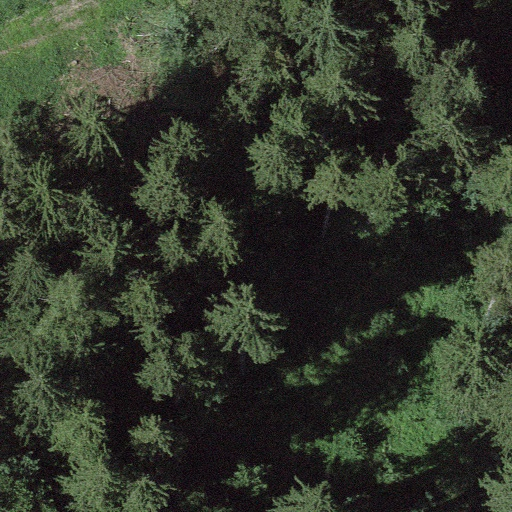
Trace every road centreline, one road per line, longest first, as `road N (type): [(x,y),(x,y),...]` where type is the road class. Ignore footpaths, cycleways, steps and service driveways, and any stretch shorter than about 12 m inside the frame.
road 1 (track): [(0,412),(259,453),(345,511)]
road 2 (track): [(0,43),(119,0)]
